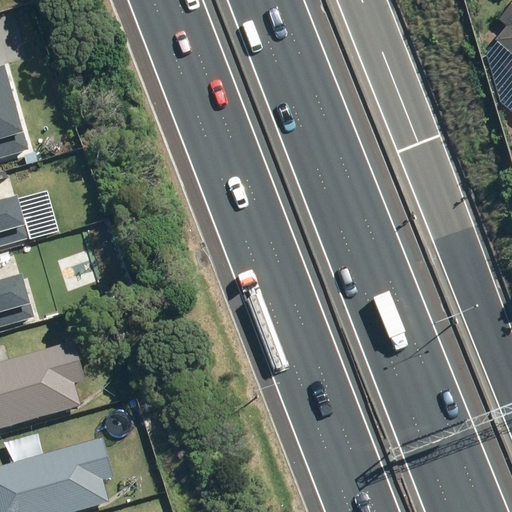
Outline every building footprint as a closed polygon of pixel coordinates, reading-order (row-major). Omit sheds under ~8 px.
[(511,10),(505,20),(511,25),(511,28),(502,41),(511,49),(511,10)] [(4,73),(0,73),(0,154),(22,150),(4,73)] [(0,247),(27,240),(17,207),(0,212),(0,247)] [(0,324),(29,316),(19,284),(0,289),(0,324)] [(0,434),(84,411),(78,390),(87,387),(75,343),(0,364),(0,434)] [(0,511),(96,511),(112,508),(106,484),(115,482),(104,441),(0,468),(0,511)]
